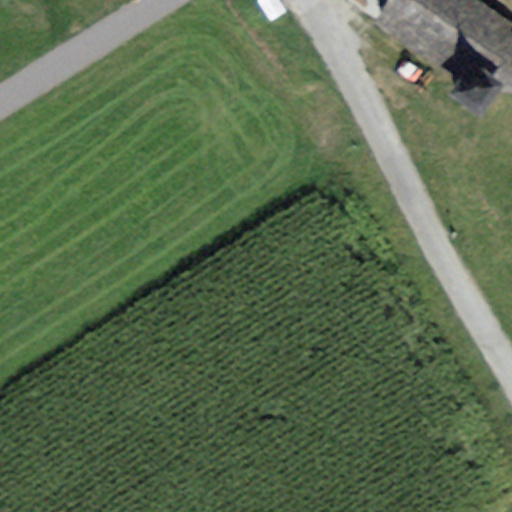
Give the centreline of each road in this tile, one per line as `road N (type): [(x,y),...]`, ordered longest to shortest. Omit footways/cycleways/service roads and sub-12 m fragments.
road 1 (track): [(511,391),(329,54)]
road 2 (residential): [(0,99),(152,0)]
